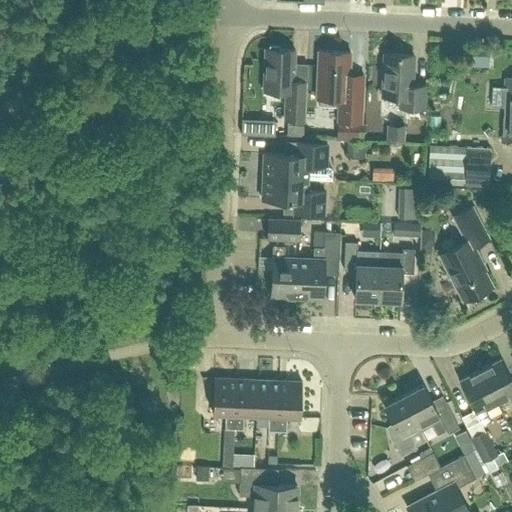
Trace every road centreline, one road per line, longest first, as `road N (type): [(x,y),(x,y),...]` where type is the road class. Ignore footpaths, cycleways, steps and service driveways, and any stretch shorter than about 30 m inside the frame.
road 1 (residential): [(340,342),(215,336),(228,14)]
road 2 (residential): [(228,14),(511,30)]
road 3 (residential): [(511,318),(448,347),(340,342)]
road 4 (residential): [(334,484),(340,342)]
